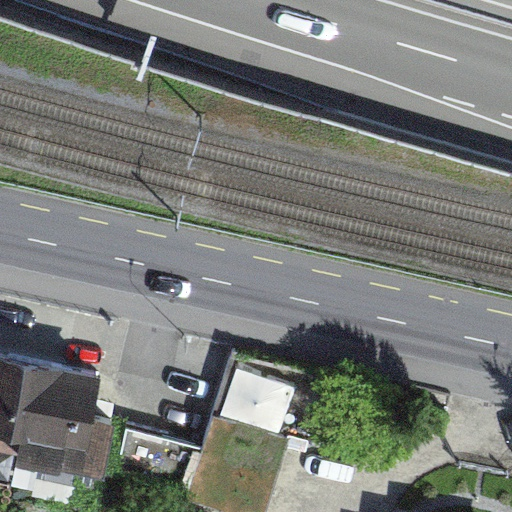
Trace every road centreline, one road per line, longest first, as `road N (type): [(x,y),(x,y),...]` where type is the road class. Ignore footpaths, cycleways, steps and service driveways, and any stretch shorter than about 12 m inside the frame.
road 1 (primary): [(0,233),(511,351)]
road 2 (motorway): [(281,0),(511,69)]
